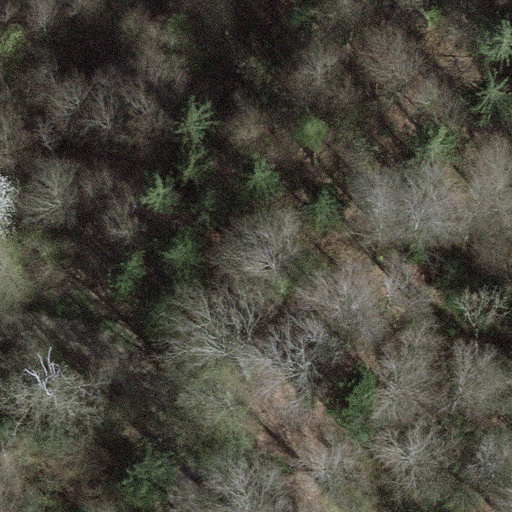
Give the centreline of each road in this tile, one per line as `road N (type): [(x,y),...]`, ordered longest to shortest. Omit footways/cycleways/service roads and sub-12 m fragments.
road 1 (track): [(186,511),(175,448),(132,368)]
road 2 (track): [(0,323),(21,319),(83,332),(132,368)]
